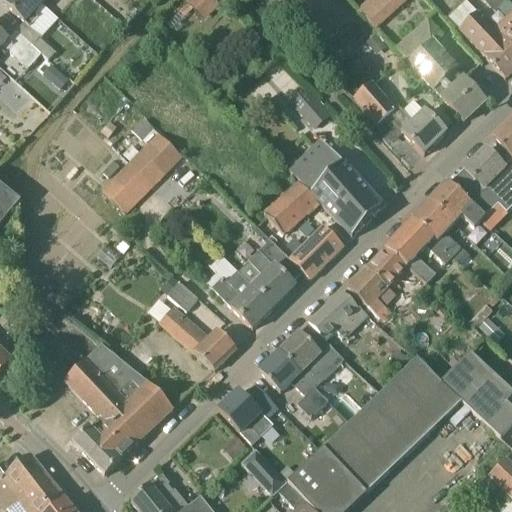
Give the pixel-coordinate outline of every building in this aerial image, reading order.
[(15,35),(31,50),(36,44),(39,41),(29,32),(38,22),(33,17),(42,7),(33,0),(8,0),(3,6),(23,27),(15,35)] [(212,0),(188,0),(185,4),(187,6),(193,12),(203,23),(219,7),(212,0)] [(379,0),(394,16),(410,0),(379,0)] [(511,8),(510,6),(503,0),(484,0),(483,2),(494,14),(498,11),(505,18),(491,31),(511,53),(511,8)] [(505,82),(511,75),(511,53),(491,31),(476,15),(457,34),(505,82)] [(463,125),(484,105),(455,73),(458,70),(433,43),(442,35),(428,20),(396,50),(463,125)] [(8,43),(0,36),(0,53),(6,58),(9,54),(28,71),(40,58),(31,50),(15,35),(8,43)] [(36,44),(31,50),(40,58),(41,56),(44,60),(49,55),(45,51),(36,44)] [(60,76),(51,86),(59,93),(67,83),(60,76)] [(412,104),(402,114),(398,110),(395,114),(370,87),(353,102),(377,129),(387,121),(402,136),(401,137),(423,159),(445,137),(425,115),(424,116),(412,104)] [(314,132),(329,118),(311,99),(296,113),(314,132)] [(511,165),(511,122),(491,142),(511,164),(511,165)] [(151,191),(182,160),(157,136),(126,167),(151,191)] [(319,143),(315,146),(297,164),(288,173),(287,174),(337,227),(351,241),(385,208),(383,206),(381,208),(336,160),(319,143)] [(503,172),(484,153),(463,173),(465,175),(450,190),(484,222),(488,225),(484,229),(490,235),(511,211),(511,165),(503,172)] [(151,191),(126,167),(100,194),(125,218),(151,191)] [(0,229),(23,202),(0,182),(0,229)] [(297,186),(263,216),(283,240),(307,219),(308,219),(318,210),(297,186)] [(484,222),(450,190),(446,186),(428,205),(455,228),(462,222),(474,233),(484,222)] [(428,205),(411,224),(453,259),(454,260),(461,253),(445,238),(455,228),(428,205)] [(453,259),(411,224),(386,250),(408,271),(426,287),(435,277),(417,261),(427,250),(445,267),(453,259)] [(309,284),(343,251),(323,231),(288,265),(301,276),(309,284)] [(273,312),(294,291),(290,286),(301,276),(288,265),(269,245),(248,265),(263,281),(253,292),(236,275),(273,312)] [(408,271),(386,250),(385,252),(384,252),(365,272),(346,292),(381,323),(399,305),(401,307),(409,299),(395,286),(408,271)] [(463,253),(452,264),(459,270),(470,260),(463,253)] [(273,312),(236,275),(225,286),(222,283),(212,294),(251,333),(273,312)] [(186,315),(197,301),(178,286),(167,300),(186,315)] [(346,345),(368,322),(359,313),(343,296),(308,327),(325,342),(336,333),(346,345)] [(28,314),(30,316),(40,325),(50,313),(40,305),(37,303),(28,314)] [(0,312),(1,312),(0,311),(0,374),(10,364),(0,354),(0,312)] [(208,343),(171,313),(159,328),(214,375),(236,353),(217,333),(208,343)] [(321,357),(300,336),(299,336),(279,355),(315,392),(343,363),(329,349),(321,357)] [(120,464),(173,413),(147,387),(101,348),(63,384),(99,422),(89,432),(73,447),(104,480),(120,464)] [(315,392),(279,355),(259,375),(280,397),(291,386),(304,399),(296,407),(310,422),(327,404),(315,392)] [(500,442),(511,428),(511,411),(506,406),(511,399),(511,395),(469,356),(439,387),(451,397),(459,405),(500,442)] [(349,511),(459,405),(451,397),(439,387),(416,363),(313,462),(287,486),(311,511),(349,511)] [(277,413),(255,390),(244,400),(239,394),(219,413),(253,449),(262,440),(255,433),(265,423),(269,427),(280,418),(276,414),(277,413)] [(235,439),(225,448),(237,462),(247,453),(235,439)] [(255,453),(241,467),(251,478),(266,465),(255,453)] [(51,511),(63,503),(29,459),(0,484),(0,511),(51,511)] [(511,511),(511,465),(507,460),(491,475),(511,497),(511,511)] [(275,475),(260,488),(272,500),(286,487),(275,475)] [(488,477),(479,486),(489,496),(498,487),(488,477)] [(171,495),(167,489),(169,488),(162,479),(130,505),(136,511),(184,511),(187,510),(174,493),(171,495)] [(309,511),(292,493),(287,488),(279,496),(283,502),(292,511),(309,511)] [(209,511),(200,500),(187,510),(184,511),(209,511)] [(70,511),(63,503),(51,511),(70,511)]
